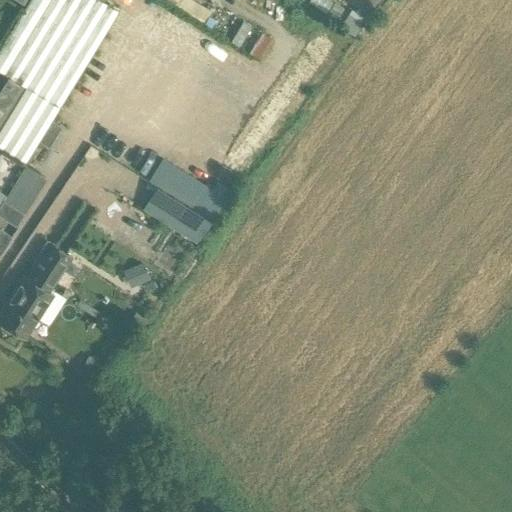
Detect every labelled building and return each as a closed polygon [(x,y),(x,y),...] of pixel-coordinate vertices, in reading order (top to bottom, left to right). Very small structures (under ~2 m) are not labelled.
[(0,147),(24,162),(117,10),(100,0),(28,0),(0,45),(0,147)] [(348,14),(340,26),(355,35),(363,23),(348,14)] [(180,142),(171,164),(182,169),(192,147),(180,142)] [(162,184),(148,208),(204,241),(218,217),(162,184)] [(23,212),(5,201),(0,208),(0,214),(15,224),(23,212)] [(0,249),(9,235),(0,229),(0,249)] [(48,291),(71,256),(49,242),(27,278),(24,276),(0,311),(0,319),(3,322),(4,327),(11,332),(17,331),(24,335),(51,293),(48,291)] [(130,286),(149,278),(142,261),(122,270),(130,286)] [(136,311),(131,318),(142,326),(149,316),(145,313),(143,316),(136,311)] [(100,363),(88,355),(80,367),(92,375),(100,363)]
